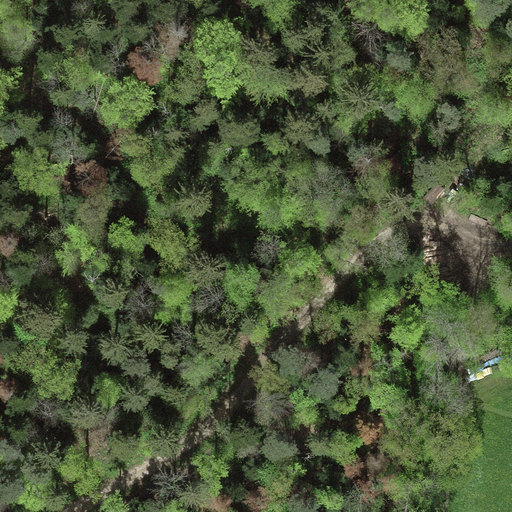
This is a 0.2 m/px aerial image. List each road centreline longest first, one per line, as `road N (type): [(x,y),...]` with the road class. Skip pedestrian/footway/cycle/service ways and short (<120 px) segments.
road 1 (track): [(511,247),(424,217),(384,235),(181,451),(73,511)]
road 2 (track): [(424,217),(511,111)]
